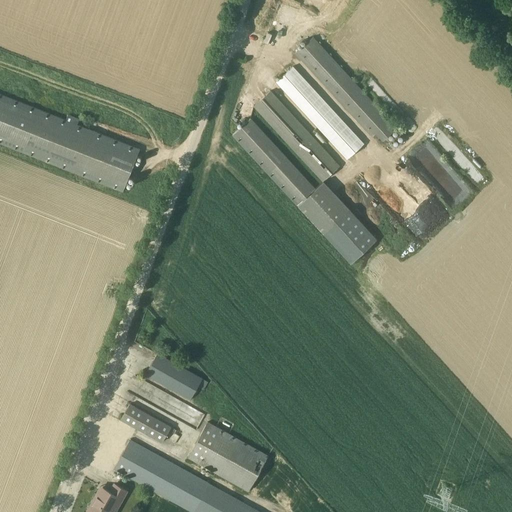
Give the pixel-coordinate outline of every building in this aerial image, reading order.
[(381,141),(397,127),(314,37),(296,53),(372,137),(375,134),(381,141)] [(276,82),(347,159),(365,143),(294,66),(276,82)] [(324,180),(330,174),(341,165),(272,89),(254,105),(324,180)] [(0,142),(128,188),(143,146),(80,123),(81,120),(0,91),(0,142)] [(232,136),(322,234),(350,264),(377,239),(324,180),(314,190),(250,120),(232,136)] [(406,155),(452,209),(472,192),(426,138),(406,155)] [(414,230),(423,241),(448,218),(439,207),(414,230)] [(191,400),(203,379),(158,354),(146,374),(191,400)] [(187,405),(156,393),(155,397),(162,399),(159,408),(183,417),(187,405)] [(121,419),(162,442),(171,424),(130,402),(121,419)] [(248,491),(268,455),(208,421),(188,458),(248,491)] [(263,511),(130,440),(114,469),(191,511),(263,511)] [(87,511),(114,511),(125,491),(115,485),(110,494),(101,489),(95,500),(93,499),(87,511)]
